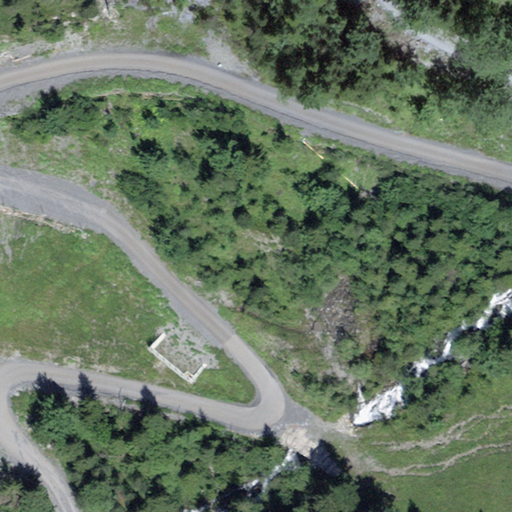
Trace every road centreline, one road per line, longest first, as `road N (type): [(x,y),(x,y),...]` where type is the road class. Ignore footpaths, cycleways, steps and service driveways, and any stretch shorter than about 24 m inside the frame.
road 1 (track): [(511,174),(315,120),(200,71),(153,62),(103,63),(0,85)]
road 2 (track): [(0,185),(75,205),(130,241),(262,373),(273,397),(259,415)]
road 3 (track): [(0,379),(52,372),(259,415)]
